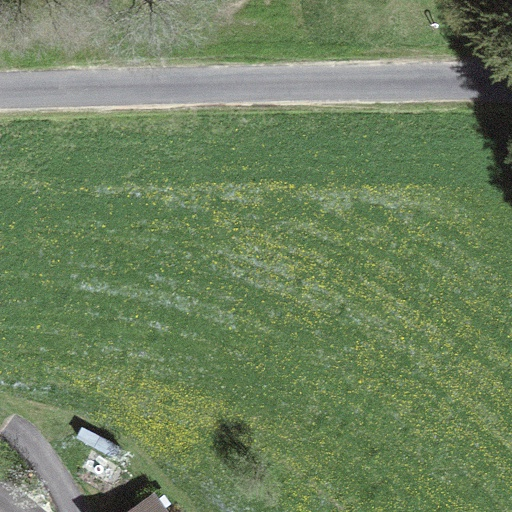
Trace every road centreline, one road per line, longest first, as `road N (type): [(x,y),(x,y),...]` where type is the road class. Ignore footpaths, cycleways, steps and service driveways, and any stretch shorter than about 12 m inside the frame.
road 1 (unclassified): [(0,89),(511,86)]
road 2 (track): [(74,511),(0,417)]
